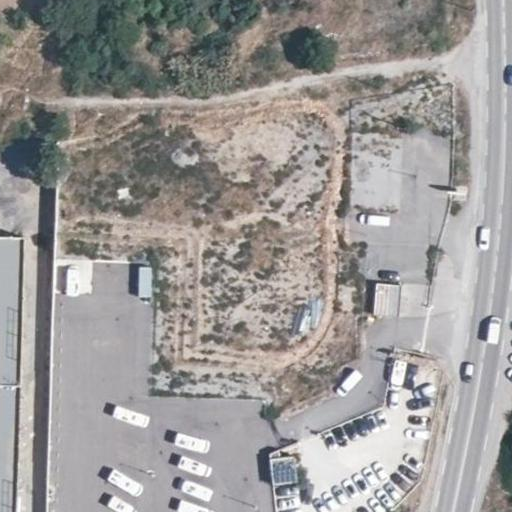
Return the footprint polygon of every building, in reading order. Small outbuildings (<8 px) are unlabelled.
[(0,388),(19,389),(26,243),(0,241),(0,388)] [(374,313),(397,315),(400,285),(376,283),(374,313)] [(0,462),(16,463),(19,389),(0,388),(0,462)] [(272,487),(297,484),(294,458),(279,459),(278,451),(268,453),(272,487)] [(0,511),(14,511),(16,463),(0,462),(0,511)]
